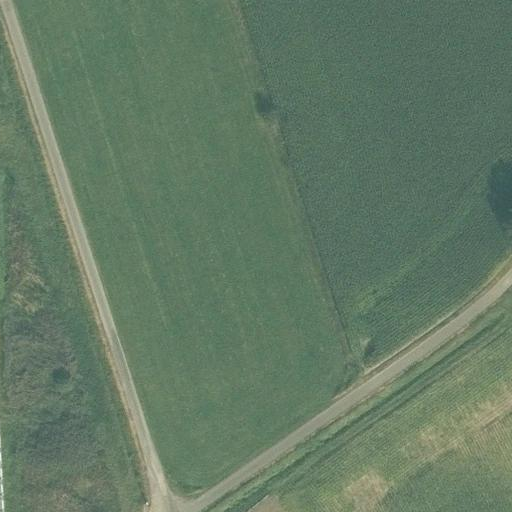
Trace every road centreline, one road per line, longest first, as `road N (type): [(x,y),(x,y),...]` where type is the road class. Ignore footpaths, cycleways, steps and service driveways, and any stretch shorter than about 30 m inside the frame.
road 1 (track): [(167,511),(4,0)]
road 2 (track): [(189,511),(478,309),(511,274)]
